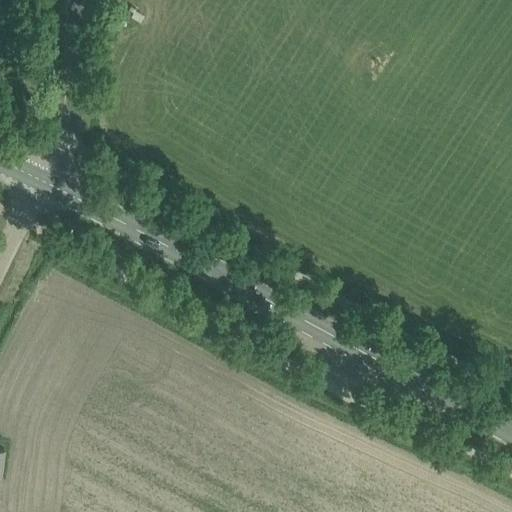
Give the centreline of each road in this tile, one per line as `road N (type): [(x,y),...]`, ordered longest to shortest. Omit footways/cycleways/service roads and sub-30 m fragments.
road 1 (secondary): [(511,433),(43,181)]
road 2 (unclassified): [(43,181),(77,99),(84,0)]
